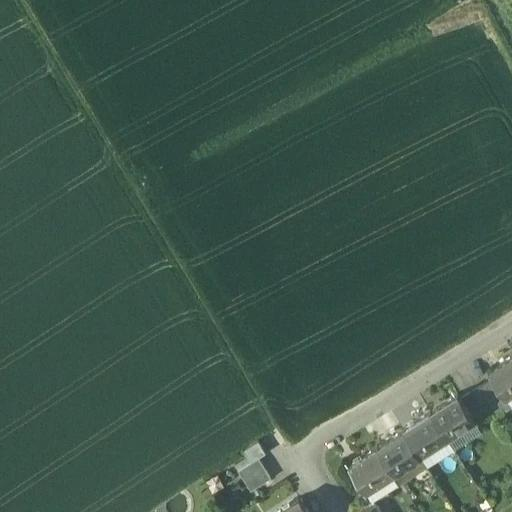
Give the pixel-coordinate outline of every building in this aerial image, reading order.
[(511,354),(487,371),(491,376),(503,395),(504,396),(505,395),(511,390),(511,354)] [(503,395),(491,376),(481,383),(493,402),(503,395)] [(493,402),(481,383),(470,390),(483,409),(488,405),(493,402)] [(483,409),(470,390),(459,397),(472,416),(483,409)] [(459,397),(456,393),(429,411),(445,436),(473,418),(459,397)] [(493,402),(488,405),(495,416),(511,405),(505,395),(504,396),(503,395),(493,402)] [(445,436),(429,411),(402,429),(402,431),(418,454),(445,436)] [(418,455),(402,431),(376,448),(392,472),(418,455)] [(244,449),(251,461),(266,452),(258,440),(244,449)] [(392,472),(376,448),(348,466),(364,490),(392,472)] [(308,511),(299,499),(278,511),(308,511)] [(375,501),(357,511),(380,511),(382,511),(375,501)]
